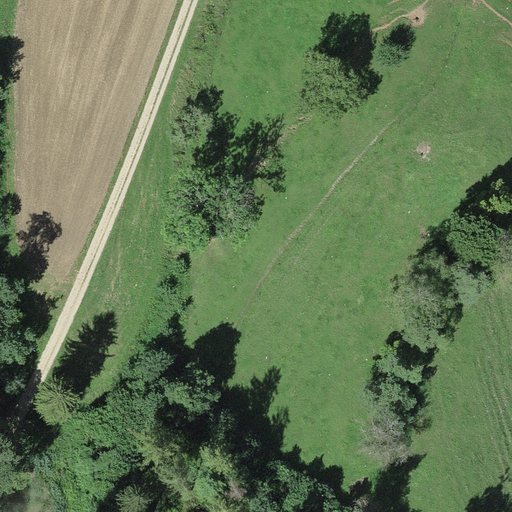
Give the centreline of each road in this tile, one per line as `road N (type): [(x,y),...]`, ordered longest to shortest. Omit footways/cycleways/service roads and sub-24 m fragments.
road 1 (track): [(58,323),(184,0)]
road 2 (track): [(58,323),(0,442)]
